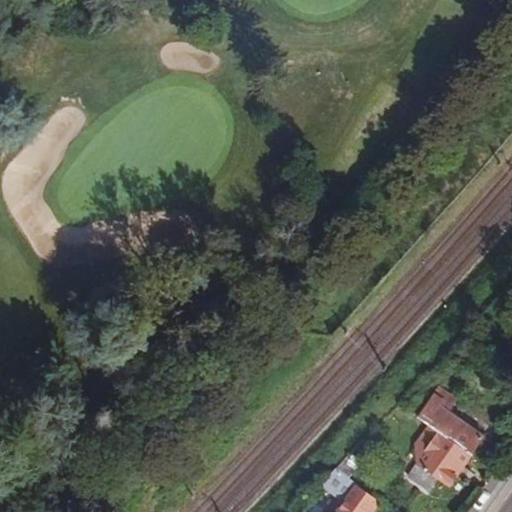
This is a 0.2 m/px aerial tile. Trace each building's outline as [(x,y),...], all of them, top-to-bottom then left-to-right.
[(506,382),(466,352),(452,367),(495,398),(506,382)] [(419,414),(396,446),(418,461),(449,482),(462,463),(423,439),(435,426),(419,414)] [(424,511),(428,511),(449,482),(418,461),(395,493),(424,511)] [(334,501),(321,489),(311,500),(316,503),(328,511),(334,501)] [(329,511),(328,511),(316,503),(310,511),(329,511)]
